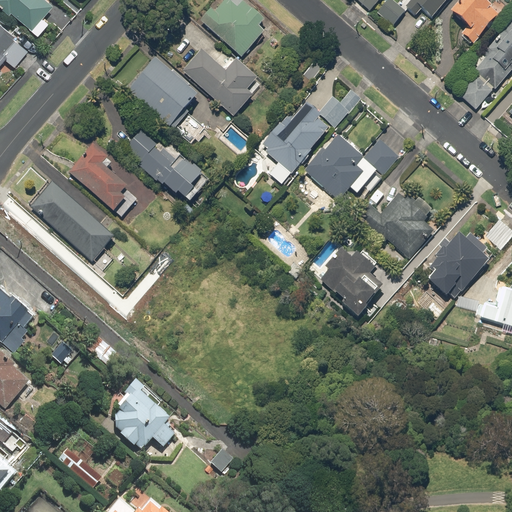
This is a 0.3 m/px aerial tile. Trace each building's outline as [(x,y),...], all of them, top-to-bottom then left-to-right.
[(0,0),(0,13),(7,19),(9,17),(36,39),(48,24),(42,20),(51,9),(45,4),(48,0),(47,0),(0,0)] [(208,11),(197,24),(238,60),(261,35),(256,30),(263,23),(236,0),(222,0),(210,14),(208,11)] [(352,0),(369,14),(380,0),(352,0)] [(428,21),(445,0),(400,0),(397,5),(413,18),(418,12),(428,21)] [(458,36),(471,47),(495,19),(472,0),(459,0),(446,16),(463,30),(458,36)] [(388,1),(376,15),(391,28),(403,14),(388,1)] [(472,74),(493,92),(511,68),(511,28),(508,25),(479,60),(482,62),(472,74)] [(0,28),(0,73),(7,65),(14,71),(29,53),(0,28)] [(199,54),(179,75),(230,121),(260,88),(229,60),(218,71),(199,54)] [(153,63),(125,94),(166,131),(194,100),(153,63)] [(472,79),(457,98),(474,112),(490,94),(472,79)] [(334,130),(360,100),(348,91),(337,105),(330,99),(317,115),(334,130)] [(257,150),(289,177),(326,134),(314,123),(317,121),(300,106),(288,120),(284,117),(257,150)] [(182,209),(205,184),(179,160),(175,165),(140,134),(125,150),(138,161),(134,166),(182,209)] [(333,137),(302,173),(337,203),(347,191),(354,197),(357,193),(365,199),(399,159),(377,141),(361,161),(333,137)] [(90,148),(66,176),(117,221),(135,201),(104,173),(110,166),(90,148)] [(58,180),(34,206),(96,262),(120,235),(58,180)] [(367,209),(355,222),(382,245),(385,242),(407,261),(430,234),(419,225),(429,214),(414,201),(410,205),(402,197),(398,202),(393,198),(376,217),(367,209)] [(511,233),(497,221),(483,238),(500,252),(511,236),(511,233)] [(447,295),(454,301),(485,264),(478,259),(484,252),(466,237),(460,243),(453,237),(444,247),(440,244),(427,258),(432,262),(424,272),(429,276),(422,283),(442,300),(447,295)] [(335,306),(354,322),(379,291),(365,279),(374,267),(358,255),(355,259),(338,245),(316,271),(323,276),(317,284),(330,294),(328,297),(337,304),(335,306)] [(293,264),(285,273),(294,280),(301,271),(293,264)] [(0,336),(17,353),(28,340),(25,338),(32,330),(29,327),(40,315),(19,294),(16,297),(0,281),(0,336)] [(481,306),(476,321),(511,331),(511,291),(505,289),(503,297),(493,295),(489,308),(481,306)] [(63,337),(54,329),(47,337),(56,345),(63,337)] [(123,356),(106,339),(92,352),(109,369),(123,356)] [(67,341),(53,355),(62,364),(76,349),(67,341)] [(0,402),(7,409),(36,379),(21,365),(23,362),(5,345),(0,349),(0,402)] [(154,384),(145,375),(129,391),(132,394),(122,404),(126,408),(120,413),(120,427),(143,451),(158,437),(167,446),(182,431),(173,421),(179,415),(151,386),(154,384)] [(105,477),(71,447),(61,459),(95,488),(105,477)] [(228,447),(212,462),(223,473),(238,457),(228,447)] [(0,479),(11,467),(0,457),(0,479)] [(176,511),(169,505),(166,508),(154,497),(139,511),(124,511),(122,510),(119,511),(176,511)]
